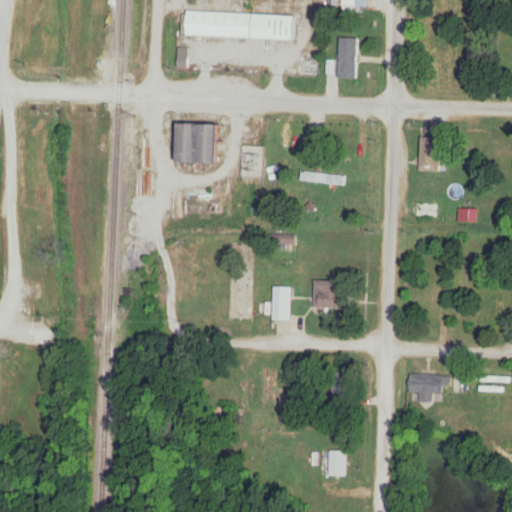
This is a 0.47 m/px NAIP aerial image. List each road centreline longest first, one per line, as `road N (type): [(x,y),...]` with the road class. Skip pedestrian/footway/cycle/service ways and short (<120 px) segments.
road 1 (residential): [(380,511),(398,0)]
road 2 (residential): [(511,107),(0,90)]
road 3 (residential): [(511,352),(137,339)]
road 4 (residential): [(173,340),(172,268),(155,225),(163,175),(151,147),(158,0)]
